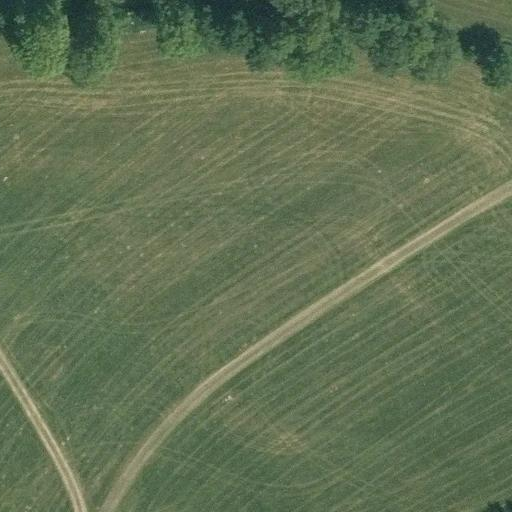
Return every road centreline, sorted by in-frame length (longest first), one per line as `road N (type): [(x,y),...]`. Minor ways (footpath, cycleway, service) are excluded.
road 1 (track): [(511,189),(120,455),(102,511)]
road 2 (track): [(95,511),(0,359)]
